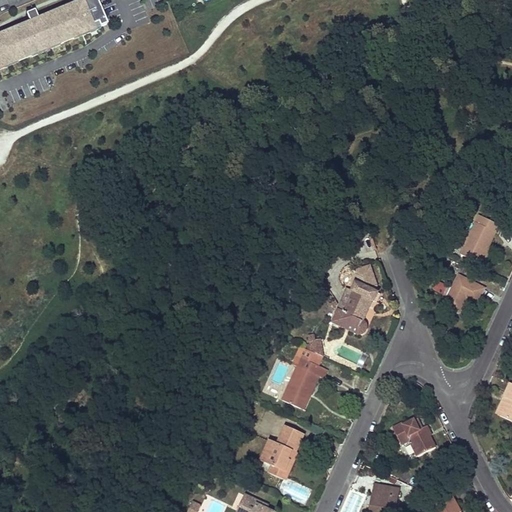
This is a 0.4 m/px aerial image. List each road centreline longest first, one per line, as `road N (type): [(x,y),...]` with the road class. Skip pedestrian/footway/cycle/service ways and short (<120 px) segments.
road 1 (residential): [(443,392),(412,361),(386,373),(324,511)]
road 2 (residential): [(443,392),(506,511)]
road 3 (residential): [(443,392),(474,376),(511,291)]
